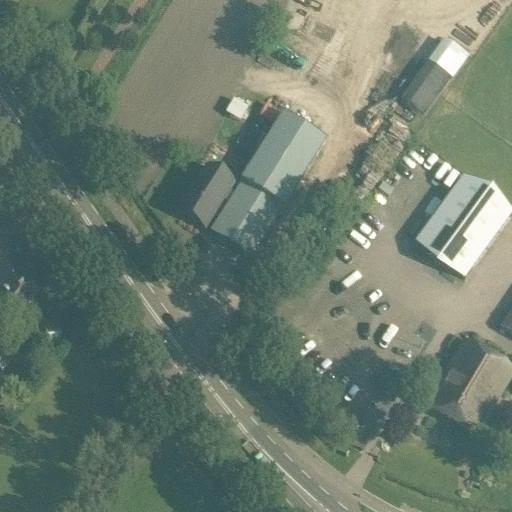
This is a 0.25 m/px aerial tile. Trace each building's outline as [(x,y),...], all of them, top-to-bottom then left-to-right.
[(443,40),(426,64),(452,80),(467,58),(443,40)] [(402,84),(420,61),(413,55),(394,78),(402,84)] [(452,80),(426,64),(398,102),(423,120),(452,80)] [(197,185),(179,214),(203,229),(221,201),(227,205),(210,234),(251,259),(306,171),(324,142),(283,117),(265,145),(241,185),(233,197),(230,195),(226,193),(232,183),(209,168),(197,185)] [(462,181),(414,246),(463,283),(511,217),(462,181)] [(0,262),(0,309),(3,313),(30,287),(3,259),(0,262)] [(511,311),(500,329),(511,337),(511,311)] [(511,373),(464,345),(428,407),(475,435),(511,373)]
